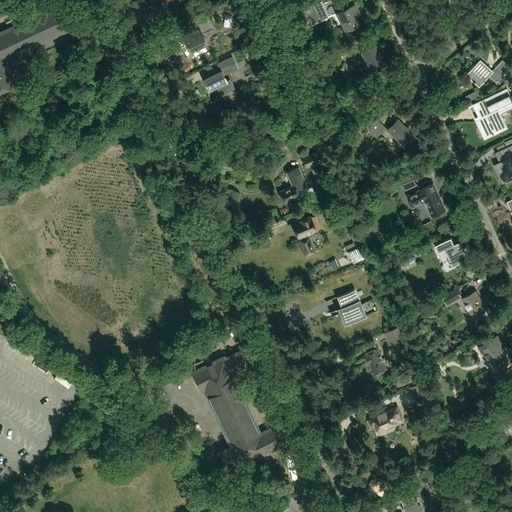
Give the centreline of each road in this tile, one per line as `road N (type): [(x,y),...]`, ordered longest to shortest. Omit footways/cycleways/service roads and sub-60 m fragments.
road 1 (residential): [(347,511),(103,0)]
road 2 (residential): [(510,269),(419,74)]
